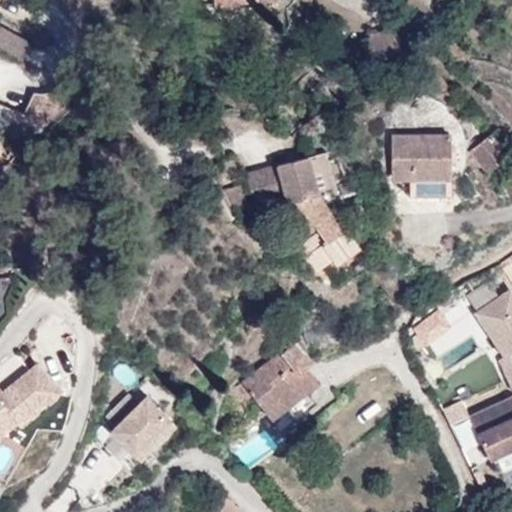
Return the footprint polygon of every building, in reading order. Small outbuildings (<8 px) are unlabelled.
[(30,43),(0,26),(0,47),(21,59),(30,43)] [(391,28),(374,36),(385,59),(402,51),(391,28)] [(374,36),(360,43),(371,66),(385,59),(374,36)] [(447,87),(435,70),(428,75),(440,92),(447,87)] [(53,125),(82,98),(60,82),(50,92),(33,93),(24,114),(53,125)] [(42,142),(24,127),(15,137),(32,152),(42,142)] [(509,155),(491,133),(470,151),(489,173),(509,155)] [(450,135),(391,136),(392,180),(410,180),(451,179),(450,135)] [(323,153),(308,157),(318,193),(333,188),(323,153)] [(277,165),(278,166),(286,196),(288,202),(308,228),(315,223),(326,238),(324,239),(319,233),(297,249),(313,271),(333,256),(339,264),(358,249),(318,193),(308,157),(277,165)] [(278,166),(248,173),(256,203),(286,196),(278,166)] [(358,176),(338,184),(342,194),(362,186),(358,176)] [(451,179),(410,180),(410,197),(451,196),(451,179)] [(242,184),(226,188),(236,208),(249,206),(242,184)] [(209,196),(189,201),(192,216),(212,211),(209,196)] [(292,278),(281,276),(277,298),(288,300),(292,278)] [(481,290),(467,296),(479,313),(491,304),(481,290)] [(479,313),(477,314),(486,328),(489,326),(508,354),(505,356),(500,360),(511,385),(511,293),(510,290),(491,304),(479,313)] [(425,344),(450,326),(439,311),(414,330),(425,344)] [(489,326),(486,328),(505,356),(508,354),(489,326)] [(296,339),(242,381),(253,396),(271,419),(319,382),(306,364),(312,359),(296,339)] [(19,424),(59,390),(37,363),(3,392),(0,394),(0,434),(16,421),(19,424)] [(242,381),(228,392),(239,406),(253,396),(242,381)] [(471,397),(467,387),(457,391),(462,401),(471,397)] [(511,395),(469,415),(489,460),(511,448),(511,395)] [(126,396),(103,419),(112,428),(135,405),(126,396)] [(136,456),(171,420),(147,396),(112,432),(136,456)] [(140,460),(175,425),(171,420),(136,456),(140,460)] [(262,434),(233,446),(242,467),(271,455),(262,434)] [(241,511),(223,494),(208,511),(241,511)]
